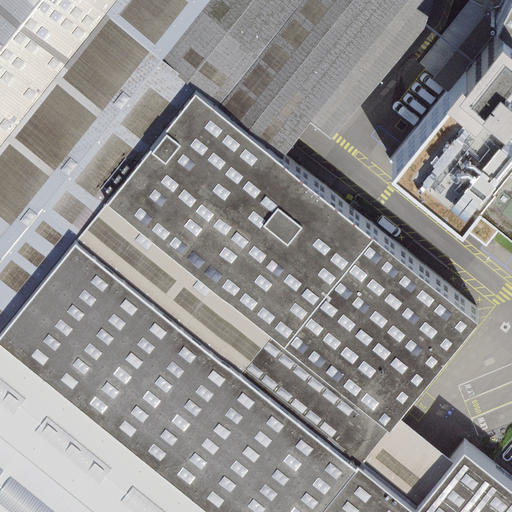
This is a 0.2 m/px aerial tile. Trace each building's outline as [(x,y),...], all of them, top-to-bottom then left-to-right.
[(0,0),(0,142),(111,0),(0,0)] [(111,0),(0,142),(0,319),(77,229),(110,194),(199,80),(282,145),(314,109),(340,128),(431,20),(436,0),(111,0)] [(511,68),(506,63),(511,55),(511,18),(505,12),(468,64),(394,159),(460,211),(468,217),(483,194),(511,159),(511,68)] [(110,194),(396,419),(405,408),(486,306),(282,145),(199,80),(110,194)] [(511,159),(483,194),(496,204),(511,217),(511,159)] [(405,408),(396,419),(110,194),(77,229),(417,500),(457,450),(405,408)] [(504,220),(491,210),(496,204),(483,194),(468,217),(460,211),(451,222),(483,246),(504,220)] [(0,333),(226,511),(433,511),(417,500),(77,229),(0,325),(0,333)] [(0,426),(106,511),(226,511),(0,333),(0,426)] [(106,511),(0,426),(0,511),(106,511)] [(417,500),(433,511),(511,511),(511,478),(464,440),(457,450),(417,500)]
